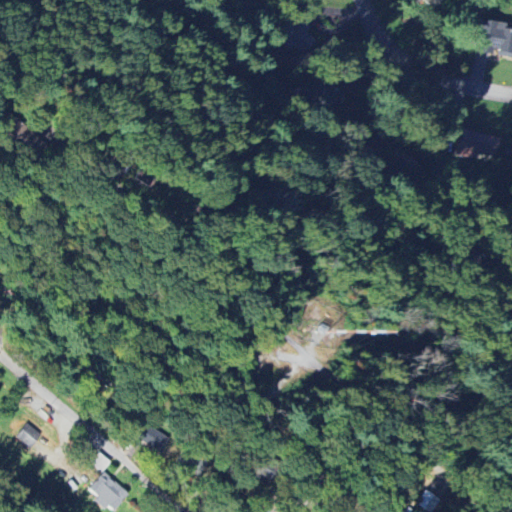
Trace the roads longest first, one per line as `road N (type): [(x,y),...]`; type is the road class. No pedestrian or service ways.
road 1 (residential): [(511,511),(403,417),(206,269),(150,206),(20,106)]
road 2 (residential): [(183,511),(0,353)]
road 3 (residential): [(511,95),(453,84),(401,59),(354,0)]
